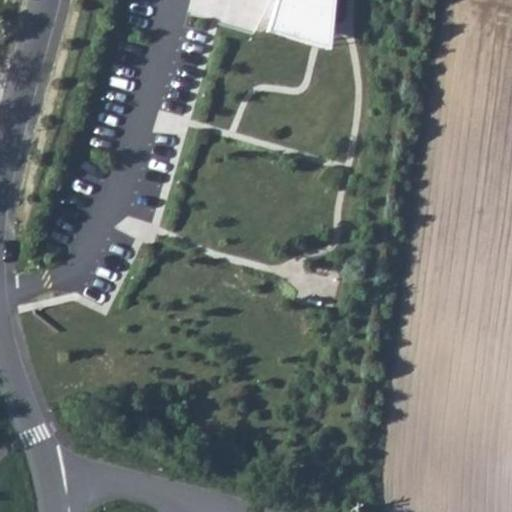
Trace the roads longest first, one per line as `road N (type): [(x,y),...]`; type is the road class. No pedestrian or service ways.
road 1 (unclassified): [(55,511),(38,431),(0,330)]
road 2 (unclassified): [(0,167),(45,0)]
